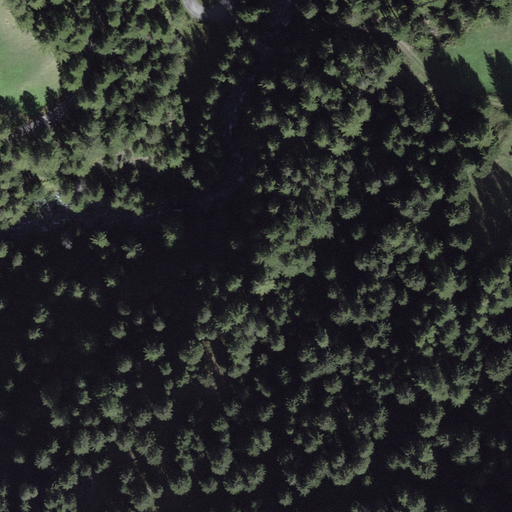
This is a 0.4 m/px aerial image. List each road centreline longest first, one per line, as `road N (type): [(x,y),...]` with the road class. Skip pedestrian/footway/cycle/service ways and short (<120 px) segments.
road 1 (track): [(511,104),(456,90),(382,30),(338,21),(274,53),(250,42),(224,9)]
road 2 (track): [(0,137),(42,125),(76,94),(98,0)]
